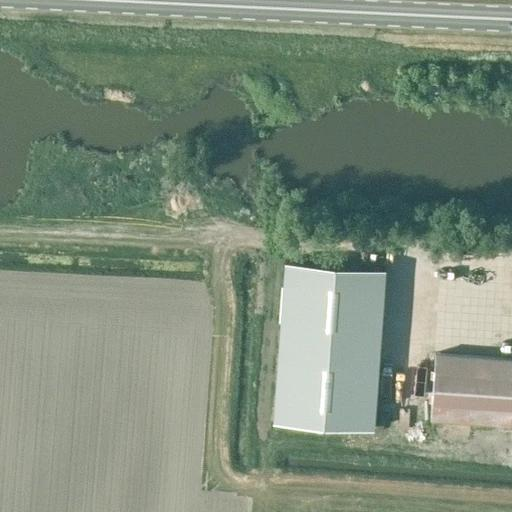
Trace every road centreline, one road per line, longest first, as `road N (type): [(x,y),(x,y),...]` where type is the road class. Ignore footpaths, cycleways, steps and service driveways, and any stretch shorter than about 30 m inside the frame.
road 1 (track): [(0,231),(264,240),(374,253),(511,287)]
road 2 (primary): [(511,18),(122,0)]
